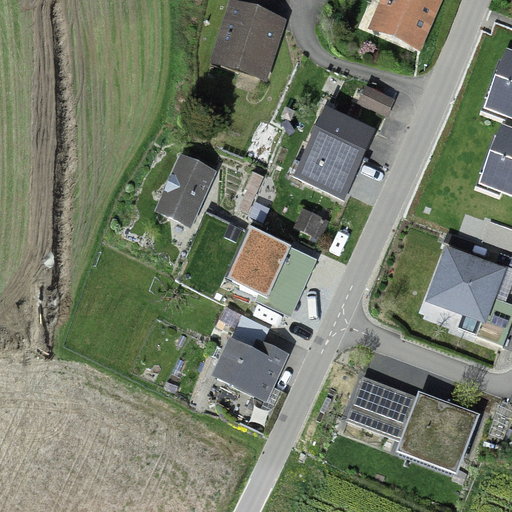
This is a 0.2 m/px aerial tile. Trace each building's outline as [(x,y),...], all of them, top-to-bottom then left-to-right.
[(243,0),(240,12),(235,10),(218,62),(261,76),(278,25),(266,21),(271,0),(243,0)] [(390,0),(378,28),(415,45),(434,0),(390,0)] [(511,194),(511,61),(509,60),(499,88),(506,91),(498,112),(511,117),(511,138),(504,135),(493,164),(500,166),(493,187),(511,194)] [(359,105),(386,117),(393,103),(365,91),(359,105)] [(296,179),(343,201),(372,136),(325,115),(296,179)] [(175,182),(170,180),(163,194),(168,197),(161,215),(188,227),(210,177),(183,164),(175,182)] [(315,217),(307,235),(319,240),(327,223),(315,217)] [(251,234),(238,261),(243,263),(232,286),(267,301),(290,251),(251,234)] [(315,263),(290,251),(267,301),(292,313),(315,263)] [(431,303),(463,315),(457,331),(502,348),(511,322),(511,307),(491,300),(500,275),(449,256),(431,303)] [(253,396),(265,402),(285,358),(259,346),(266,331),(244,320),(217,380),(234,388),(236,386),(254,394),(253,396)] [(347,423),(403,444),(401,450),(457,471),(476,421),(363,380),(347,423)]
